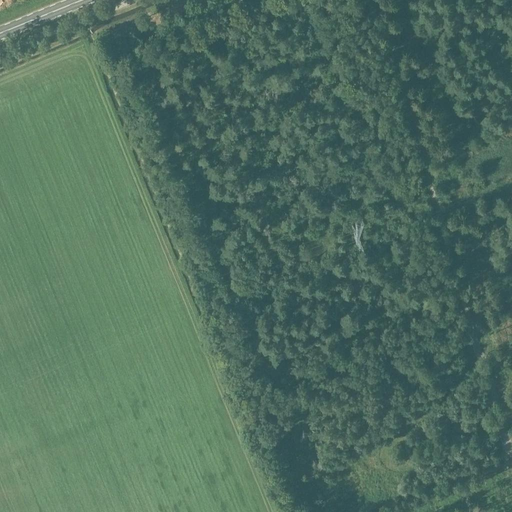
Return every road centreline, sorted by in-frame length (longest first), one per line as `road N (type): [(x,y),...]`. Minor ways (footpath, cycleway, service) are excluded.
road 1 (track): [(469,328),(468,366),(381,460),(395,472),(506,447)]
road 2 (track): [(417,136),(469,328)]
